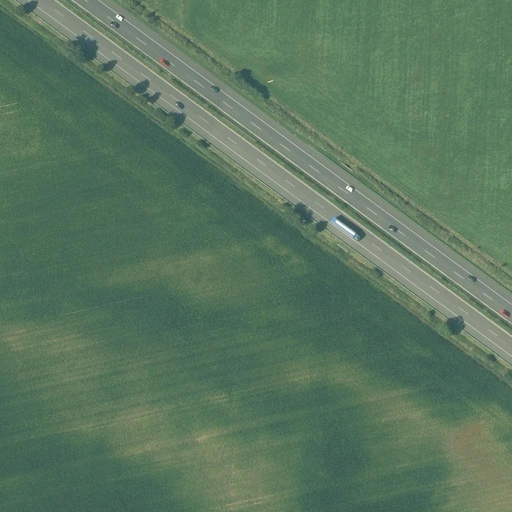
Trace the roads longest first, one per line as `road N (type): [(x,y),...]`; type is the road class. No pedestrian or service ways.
road 1 (motorway): [(52,0),(511,345)]
road 2 (motorway): [(511,308),(95,0)]
